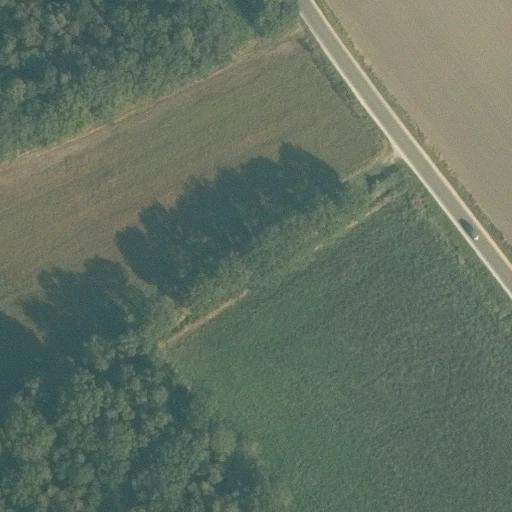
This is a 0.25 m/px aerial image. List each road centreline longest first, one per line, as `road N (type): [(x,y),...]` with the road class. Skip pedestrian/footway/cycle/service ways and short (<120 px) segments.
road 1 (track): [(0,411),(416,141)]
road 2 (unclassified): [(511,268),(314,0)]
